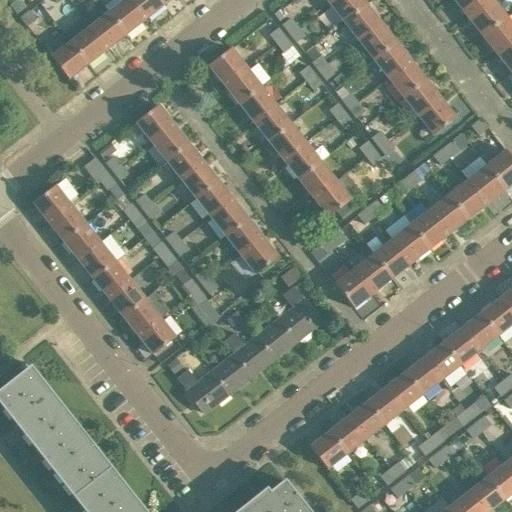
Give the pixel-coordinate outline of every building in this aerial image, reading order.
[(16,14),(25,7),(19,0),(17,0),(10,6),(16,14)] [(124,0),(108,13),(125,36),(144,21),(127,0),(124,0)] [(127,0),(144,21),(163,6),(158,0),(127,0)] [(365,6),(360,0),(332,0),(328,4),(343,23),(365,6)] [(452,0),(466,18),(489,0),(452,0)] [(489,0),(466,18),(481,37),(505,18),(490,0),(489,0)] [(343,23),(358,42),(380,25),(365,6),(343,23)] [(282,9),(274,16),(280,23),(288,16),(282,9)] [(20,19),(26,27),(35,20),(29,12),(20,19)] [(106,50),(125,36),(108,13),(89,28),(106,50)] [(481,37),(496,56),(511,43),(511,26),(505,18),(481,37)] [(282,26),(289,35),(297,28),(290,20),(282,26)] [(394,43),(380,25),(358,42),(372,61),(394,43)] [(70,43),(87,65),(106,50),(89,28),(70,43)] [(297,28),(289,35),(295,43),(304,37),(297,28)] [(276,45),(284,38),(277,30),(269,36),(276,45)] [(290,47),(284,38),(276,45),(283,53),(290,47)] [(305,55),(313,48),(309,43),(303,42),(298,46),(305,55)] [(68,80),(87,65),(70,43),(50,58),(68,80)] [(372,61),(387,80),(409,62),(394,43),(372,61)] [(511,43),(496,56),(511,74),(511,73),(511,43)] [(288,65),(299,57),(290,47),(283,53),(280,55),(283,58),(288,65)] [(208,67),(223,86),(245,69),(230,49),(208,67)] [(312,64),(318,72),(326,66),(320,57),(312,64)] [(424,81),(409,62),(387,80),(402,98),(424,81)] [(333,74),(326,66),(318,72),(325,81),(333,74)] [(299,74),(306,82),(314,76),(307,68),(299,74)] [(223,86),(238,105),(260,88),(245,69),(223,86)] [(320,85),(314,76),(306,82),(313,91),(320,85)] [(402,98),(417,117),(439,100),(424,81),(402,98)] [(238,105),(253,124),(275,106),(260,88),(238,105)] [(341,101),(348,110),(356,104),(350,95),(341,101)] [(454,120),(439,100),(417,117),(432,137),(454,120)] [(363,112),(356,104),(348,110),(355,119),(363,112)] [(328,112),(335,120),(343,114),(337,105),(328,112)] [(150,143),(172,126),(157,106),(135,124),(150,143)] [(290,125),(275,106),(253,124),(268,143),(290,125)] [(350,122),(343,114),(335,120),(342,128),(350,122)] [(480,120),(471,127),(478,136),(487,128),(480,120)] [(268,143),(282,161),(304,144),(290,125),(268,143)] [(150,143),(165,162),(187,145),(172,126),(150,143)] [(371,139),(378,148),(386,141),(379,133),(371,139)] [(451,143),(458,151),(467,144),(461,136),(451,143)] [(118,146),(114,140),(109,144),(114,150),(118,146)] [(351,140),(346,144),(350,150),(355,146),(351,140)] [(393,150),(386,141),(378,148),(385,156),(393,150)] [(358,149),(365,158),(373,152),(366,143),(358,149)] [(442,150),(449,159),(458,151),(451,143),(442,150)] [(97,153),(103,161),(116,151),(114,150),(109,144),(97,153)] [(282,161),(297,180),(319,163),(304,144),(282,161)] [(202,163),(187,145),(165,162),(180,181),(202,163)] [(442,150),(433,157),(439,166),(449,159),(442,150)] [(485,167),(504,190),(511,184),(511,160),(505,151),(485,167)] [(380,160),(373,152),(365,158),(372,166),(380,160)] [(106,164),(112,173),(121,166),(114,158),(106,164)] [(97,185),(99,183),(108,176),(94,159),(83,168),(97,185)] [(180,181),(195,200),(217,182),(202,163),(180,181)] [(297,180),(312,199),(334,182),(319,163),(297,180)] [(112,173),(119,181),(127,175),(121,166),(112,173)] [(466,181),(485,205),(504,190),(485,167),(466,181)] [(404,180),(411,188),(420,181),(413,173),(404,180)] [(106,191),(114,185),(108,176),(99,183),(106,191)] [(48,223),(70,206),(67,202),(75,196),(62,180),(32,204),(48,223)] [(401,196),(411,188),(404,180),(394,187),(401,196)] [(448,196),(466,220),(485,205),(466,181),(448,196)] [(232,201),(217,182),(195,200),(210,219),(232,201)] [(349,201),(334,182),(312,199),(327,219),(349,201)] [(398,198),(391,190),(391,189),(379,200),(386,208),(398,198)] [(135,202),(142,210),(150,204),(143,195),(135,202)] [(429,211),(447,235),(466,220),(448,196),(429,211)] [(210,219),(225,237),(247,220),(232,201),(210,219)] [(382,211),(375,202),(366,209),(373,218),(382,211)] [(142,210),(149,219),(157,212),(150,204),(142,210)] [(137,214),(131,205),(122,212),(129,220),(137,214)] [(84,225),(70,206),(48,223),(62,242),(84,225)] [(364,225),(373,218),(366,209),(357,217),(364,225)] [(410,226),(428,250),(447,235),(429,211),(410,226)] [(144,223),(137,214),(129,220),(136,229),(144,223)] [(262,239),(247,220),(225,237),(240,256),(262,239)] [(62,242),(77,261),(99,244),(84,225),(62,242)] [(391,240),(410,264),(428,250),(410,226),(391,240)] [(328,239),(335,247),(344,240),(338,232),(328,239)] [(165,239),(172,248),(180,241),(173,233),(165,239)] [(262,239),(240,256),(255,276),(277,258),(262,239)] [(326,254),(335,247),(328,239),(319,246),(326,254)] [(372,255),(391,279),(410,264),(391,240),(372,255)] [(180,241),(172,248),(178,257),(187,250),(180,241)] [(152,250),(159,258),(167,251),(160,243),(152,250)] [(114,263),(99,244),(77,261),(92,280),(114,263)] [(326,254),(319,246),(310,254),(316,262),(326,254)] [(167,251),(159,258),(166,267),(173,260),(167,251)] [(353,270),(372,294),(391,279),(372,255),(353,270)] [(92,280),(107,299),(129,281),(114,263),(92,280)] [(280,278),(288,288),(302,277),(294,266),(280,278)] [(195,277),(202,286),(210,279),(203,270),(195,277)] [(333,285),(352,309),(372,294),(353,270),(333,285)] [(202,286),(208,294),(217,288),(210,279),(202,286)] [(144,300),(129,281),(107,299),(122,318),(144,300)] [(182,287),(189,296),(197,289),(190,281),(182,287)] [(204,298),(197,289),(189,296),(195,304),(204,298)] [(511,289),(499,300),(511,316),(511,289)] [(122,318),(137,336),(159,319),(144,300),(122,318)] [(279,319),(297,342),(321,323),(303,300),(279,319)] [(511,316),(499,300),(480,314),(497,336),(511,324),(511,316)] [(226,320),(232,328),(242,321),(235,313),(226,320)] [(480,314),(461,329),(478,351),(497,336),(480,314)] [(174,339),(159,319),(137,336),(152,356),(174,339)] [(274,360),(297,342),(279,319),(256,337),(274,360)] [(461,329),(442,344),(459,366),(478,351),(461,329)] [(233,355),(251,378),(274,360),(256,337),(233,355)] [(442,344),(423,359),(440,381),(459,366),(442,344)] [(210,373),(228,396),(251,378),(233,355),(210,373)] [(174,375),(183,368),(176,359),(167,366),(174,375)] [(423,359),(404,373),(421,396),(440,381),(423,359)] [(145,511),(31,367),(25,371),(0,390),(0,406),(83,511),(145,511)] [(228,396),(210,373),(186,392),(204,415),(228,396)] [(404,373),(385,388),(402,410),(421,396),(404,373)] [(502,382),(508,390),(511,386),(511,376),(511,375),(502,382)] [(500,397),(508,390),(502,382),(493,389),(500,397)] [(385,388),(366,403),(383,425),(402,410),(385,388)] [(503,401),(504,402),(510,410),(511,407),(511,394),(503,401)] [(473,404),(479,413),(480,414),(490,406),(482,397),(473,404)] [(366,403),(347,418),(364,440),(383,425),(366,403)] [(464,411),(470,419),(479,413),(473,404),(464,411)] [(462,426),(470,419),(464,411),(456,418),(462,426)] [(483,417),(474,424),(481,432),(489,426),(483,417)] [(347,418),(328,433),(345,455),(364,440),(347,418)] [(465,431),(472,439),(481,432),(474,424),(465,431)] [(328,433),(309,448),(326,470),(345,455),(328,433)] [(426,441),(432,449),(441,442),(435,434),(426,441)] [(424,456),(432,449),(426,441),(418,448),(424,456)] [(445,447),(436,454),(443,462),(452,455),(445,447)] [(436,454),(428,460),(434,469),(443,462),(436,454)] [(486,478),(503,501),(511,493),(511,472),(505,463),(486,478)] [(395,478),(403,472),(397,464),(388,471),(395,478)] [(407,476),(414,485),(424,476),(418,468),(407,476)] [(386,485),(395,478),(388,471),(380,477),(386,485)] [(407,476),(398,483),(405,491),(414,485),(407,476)] [(481,511),(488,511),(503,501),(486,478),(467,493),(481,511)] [(307,511),(283,482),(268,493),(264,488),(234,511),(307,511)] [(398,483),(390,490),(396,498),(405,491),(398,483)] [(356,509),(365,501),(359,493),(349,500),(356,509)] [(448,508),(451,511),(481,511),(467,493),(448,508)]
